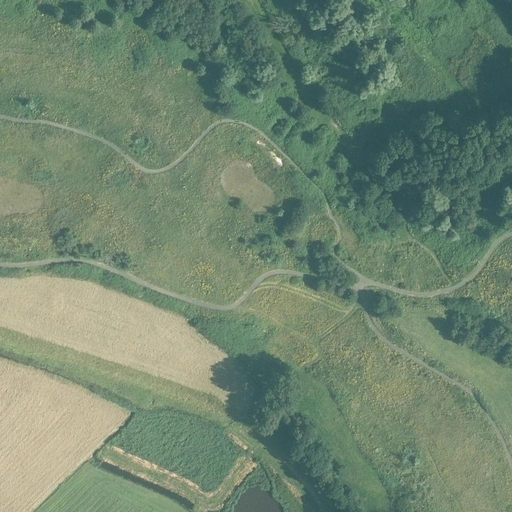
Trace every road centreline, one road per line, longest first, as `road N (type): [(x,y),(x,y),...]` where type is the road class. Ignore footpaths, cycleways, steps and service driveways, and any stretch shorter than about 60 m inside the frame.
road 1 (track): [(0,342),(228,425),(260,445),(311,511)]
road 2 (track): [(247,0),(292,78),(383,180)]
